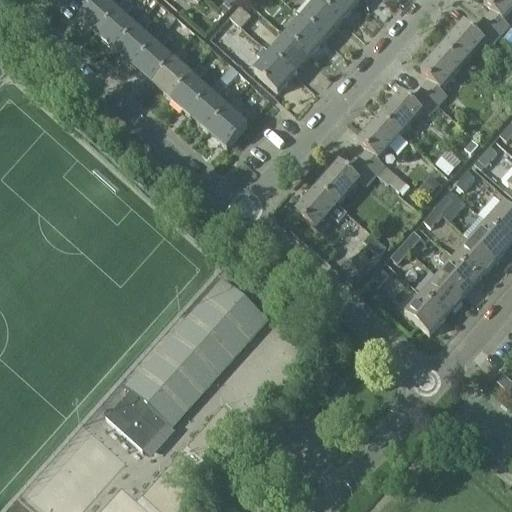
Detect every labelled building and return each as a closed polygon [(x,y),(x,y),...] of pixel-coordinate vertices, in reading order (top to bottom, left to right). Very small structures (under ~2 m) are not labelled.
[(99,0),(79,24),(98,40),(119,16),(116,14),(100,0),(99,0)] [(323,0),(320,4),(343,25),(349,19),(359,7),(350,0),(323,0)] [(511,12),(511,0),(489,0),(483,7),(492,14),(487,19),(505,35),(510,30),(503,23),(511,12)] [(126,3),(116,14),(119,16),(123,20),(133,9),(126,3)] [(308,17),(304,22),(327,43),(331,38),(343,25),(320,4),(308,17)] [(251,20),(239,9),(229,21),(240,32),(251,20)] [(295,15),(288,23),(296,31),(291,37),(288,40),(311,61),(314,58),(327,43),(304,22),(295,15)] [(119,16),(98,40),(116,57),(137,33),(134,30),(123,20),(119,16)] [(144,19),(134,30),(137,33),(142,36),(149,28),(151,25),(144,19)] [(487,19),(479,29),(496,45),(505,35),(487,19)] [(462,69),(484,44),(491,50),(496,45),(479,29),(473,35),(465,27),(443,53),(462,69)] [(134,73),(155,49),(153,46),(142,36),(137,33),(116,57),(134,73)] [(170,42),(162,35),(160,38),(153,46),(155,49),(160,53),(170,42)] [(273,57),(272,58),(295,79),(296,77),(311,61),(288,40),(273,57)] [(155,49),(134,73),(153,89),(174,65),(171,62),(160,53),(155,49)] [(265,66),(255,77),(278,98),(295,79),(272,58),(263,50),(256,59),(265,66)] [(181,52),(171,62),(174,65),(178,69),(188,58),(181,52)] [(440,94),(462,69),(443,53),(421,77),(429,84),(424,90),(442,106),(447,100),(440,94)] [(174,65),(153,89),(171,105),(192,81),(189,79),(178,69),(174,65)] [(199,68),(189,79),(192,81),(196,85),(206,74),(199,68)] [(192,81),(171,105),(189,121),(211,97),(208,95),(196,85),(192,81)] [(217,84),(208,95),(211,97),(215,101),(225,90),(217,84)] [(424,90),(416,99),(434,115),(442,106),(424,90)] [(211,97),(189,121),(208,137),(229,113),(226,111),(215,101),(211,97)] [(400,139),(421,115),(429,121),(434,115),(416,99),(411,105),(403,98),(381,122),(400,139)] [(236,100),(226,111),(229,113),(233,117),(243,107),(236,100)] [(227,154),(248,130),(233,117),(229,113),(208,137),(227,154)] [(408,146),(400,139),(381,122),(359,147),(367,155),(362,160),(380,176),(376,180),(388,190),(390,188),(399,196),(400,195),(402,198),(404,196),(409,190),(385,170),(385,171),(377,164),(389,151),(397,158),(408,146)] [(511,140),(511,126),(499,140),(507,146),(511,140)] [(471,160),(479,151),(472,145),(464,153),(471,160)] [(482,174),(486,171),(498,157),(490,150),(478,164),(475,168),(482,174)] [(448,182),(461,167),(448,156),(435,170),(448,182)] [(362,160),(354,169),(372,185),(376,180),(380,176),(362,160)] [(366,191),(372,185),(354,169),(349,175),(340,168),(319,191),(338,208),(359,185),(366,191)] [(468,175),(456,189),(463,196),(476,182),(468,175)] [(429,202),(440,189),(431,181),(420,194),(429,202)] [(325,223),(329,218),(338,226),(347,216),(338,208),(319,191),(297,217),(315,234),(316,233),(321,238),(330,228),(325,223)] [(455,206),(447,199),(435,213),(442,220),(455,206)] [(511,215),(503,207),(486,226),(511,248),(511,246),(511,215)] [(442,220),(435,213),(423,226),(431,232),(442,220)] [(486,226),(470,245),(494,266),(511,248),(486,226)] [(422,242),(414,236),(402,250),(409,257),(422,242)] [(379,260),(386,251),(370,237),(363,245),(379,260)] [(470,245),(454,262),(454,263),(478,284),(494,266),(470,245)] [(409,257),(402,250),(391,262),(398,269),(409,257)] [(439,264),(447,271),(438,281),(462,303),(478,284),(454,263),(454,262),(447,256),(439,264)] [(355,269),(361,274),(368,280),(377,270),(364,259),(355,269)] [(382,273),(370,286),(377,293),(389,279),(382,273)] [(438,281),(421,300),(446,321),(462,303),(438,281)] [(268,324),(223,283),(126,391),(130,395),(106,422),(143,455),(167,428),(172,432),(268,324)] [(384,303),(384,299),(379,295),(374,301),(380,307),(384,303)] [(421,300),(405,318),(405,319),(429,340),(446,321),(421,300)] [(508,395),(511,391),(511,385),(504,378),(498,386),(508,395)] [(335,380),(320,396),(331,406),(346,390),(335,380)]
